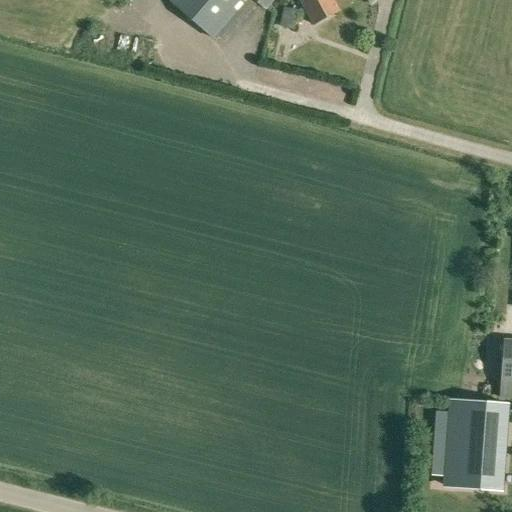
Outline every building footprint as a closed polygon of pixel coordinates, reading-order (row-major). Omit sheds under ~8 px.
[(266,11),(275,0),(166,0),(213,39),(216,35),(225,42),(257,4),(266,11)] [(299,0),(314,27),(342,12),(335,0),(299,0)] [(294,30),(299,11),(284,7),(279,26),(294,30)] [(511,340),(503,340),(499,399),(511,399),(511,340)] [(503,492),(510,404),(449,399),(447,426),(436,426),(434,459),(444,460),(442,487),(503,492)]
